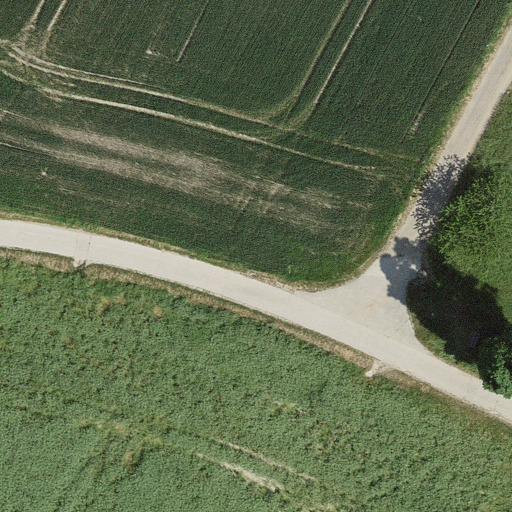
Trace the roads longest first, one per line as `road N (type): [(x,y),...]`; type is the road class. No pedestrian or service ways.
road 1 (track): [(511,396),(370,330),(511,65)]
road 2 (unclassified): [(0,235),(111,250),(370,330)]
